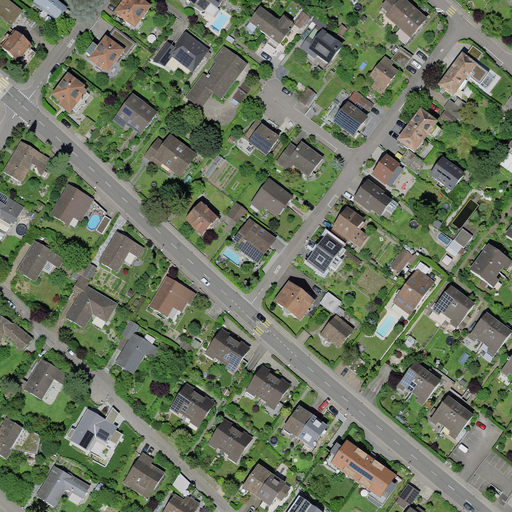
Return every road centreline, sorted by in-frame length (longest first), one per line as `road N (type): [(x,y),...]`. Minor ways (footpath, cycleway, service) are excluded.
road 1 (residential): [(462,20),(246,312)]
road 2 (residential): [(0,288),(228,511)]
road 3 (tertiary): [(480,511),(246,312)]
road 4 (tertiary): [(246,312),(22,107)]
road 5 (residential): [(103,0),(22,107)]
